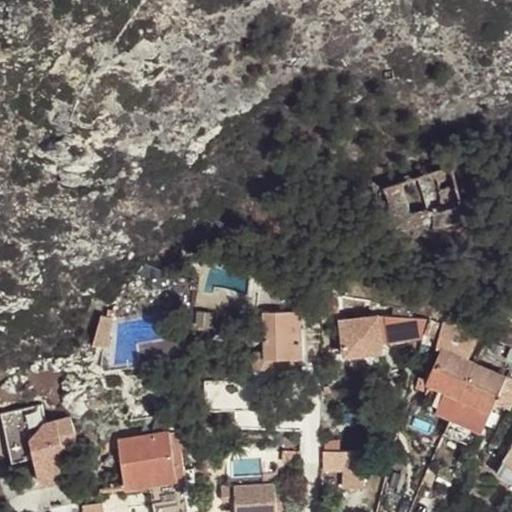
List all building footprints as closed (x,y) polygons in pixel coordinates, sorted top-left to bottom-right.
[(430,214),(462,203),(450,167),(385,188),(389,200),(391,200),(399,221),(429,212),(430,214)] [(431,218),(430,214),(429,212),(399,221),(391,200),(389,200),(384,202),(393,231),(431,218)] [(108,308),(107,315),(113,316),(116,316),(116,312),(108,308)] [(264,312),(267,356),(303,354),(300,310),(264,312)] [(110,344),(113,316),(107,315),(102,314),(94,342),(110,344)] [(198,324),(213,326),(214,317),(199,315),(198,324)] [(383,348),(379,316),(341,322),(346,353),(383,348)] [(426,319),(388,316),(389,341),(421,336),(426,319)] [(435,336),(439,322),(430,320),(426,333),(435,336)] [(436,412),(452,418),(476,362),(474,362),(457,354),(442,347),(428,382),(437,387),(445,391),(438,406),(436,412)] [(460,348),(457,354),(474,362),(477,355),(460,348)] [(476,362),(452,418),(482,431),(506,375),(476,362)] [(251,403),(249,383),(220,385),(221,405),(251,403)] [(431,403),(438,406),(445,391),(437,387),(431,403)] [(63,447),(55,419),(45,421),(32,437),(44,482),(65,477),(58,449),(63,447)] [(127,487),(156,483),(155,477),(176,473),(177,478),(187,476),(182,446),(171,447),(169,430),(119,438),(127,487)] [(348,487),(372,487),(372,448),(325,448),(325,468),(348,468),(348,487)] [(195,458),(197,478),(209,477),(208,466),(219,466),(218,456),(195,458)] [(511,462),(505,459),(497,472),(511,481),(511,462)] [(177,478),(176,473),(155,477),(156,483),(177,479),(177,478)] [(263,474),(264,484),(275,484),(275,473),(263,474)] [(277,510),(275,484),(264,484),(235,486),(236,511),(247,511),(251,511),(277,510)]
